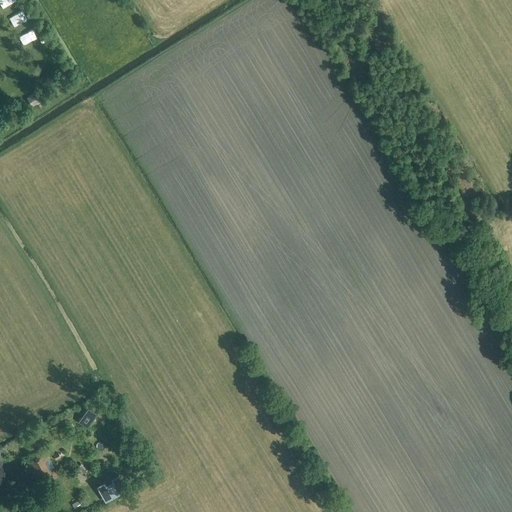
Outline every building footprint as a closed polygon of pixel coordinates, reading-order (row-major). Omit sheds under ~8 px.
[(65,69),(73,61),(64,52),(56,60),(65,69)] [(41,91),(48,98),(55,91),(49,84),(41,91)] [(32,107),(43,101),(37,91),(26,98),(32,107)] [(89,406),(79,421),(87,428),(98,412),(89,406)] [(46,483),(58,477),(44,449),(26,459),(36,477),(41,474),(46,483)] [(55,461),(65,457),(62,452),(53,456),(55,461)]
